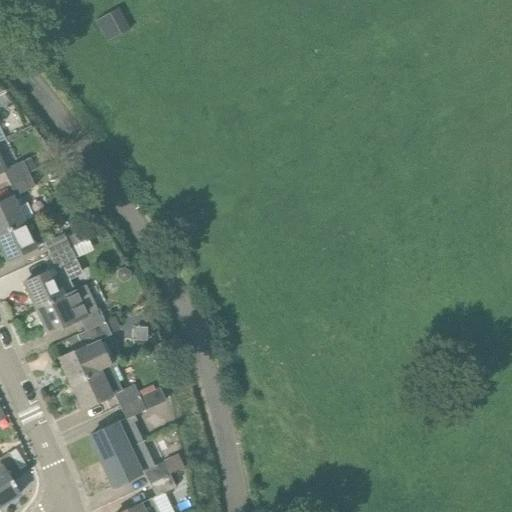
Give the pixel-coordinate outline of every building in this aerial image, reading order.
[(111,39),(134,27),(122,5),(99,18),(111,39)] [(23,161),(18,164),(6,169),(0,155),(0,172),(4,170),(10,183),(29,174),(29,173),(35,170),(30,159),(23,161)] [(10,183),(16,196),(30,189),(35,187),(29,174),(10,183)] [(0,233),(23,222),(11,197),(2,202),(0,202),(0,233)] [(64,234),(49,240),(38,216),(23,222),(0,233),(0,245),(7,261),(39,246),(44,244),(49,256),(70,246),(64,234)] [(72,235),(76,244),(92,238),(87,228),(72,235)] [(69,280),(83,274),(70,246),(49,256),(54,269),(42,274),(24,283),(36,308),(74,290),(69,280)] [(129,280),(130,272),(124,268),(117,271),(116,278),(123,283),(129,280)] [(85,331),(105,322),(84,286),(74,290),(36,308),(48,334),(66,325),(80,320),(85,331)] [(70,383),(110,365),(98,340),(111,335),(105,322),(85,331),(90,343),(77,350),(59,358),(70,383)] [(122,390),(119,382),(110,365),(70,383),(83,409),(113,395),(119,406),(140,396),(134,384),(122,390)] [(100,460),(140,441),(131,423),(138,419),(136,415),(166,401),(159,387),(140,396),(119,406),(125,419),(119,422),(107,428),(89,436),(100,460)] [(142,442),(141,443),(140,441),(100,460),(113,487),(131,478),(143,472),(144,472),(150,484),(170,475),(184,468),(178,455),(164,462),(154,467),(142,442)] [(0,465),(0,506),(19,494),(11,482),(22,475),(8,454),(0,458),(0,465),(0,466),(0,465)] [(156,497),(175,489),(176,488),(170,475),(150,484),(156,497)] [(157,511),(151,499),(122,511),(157,511)]
